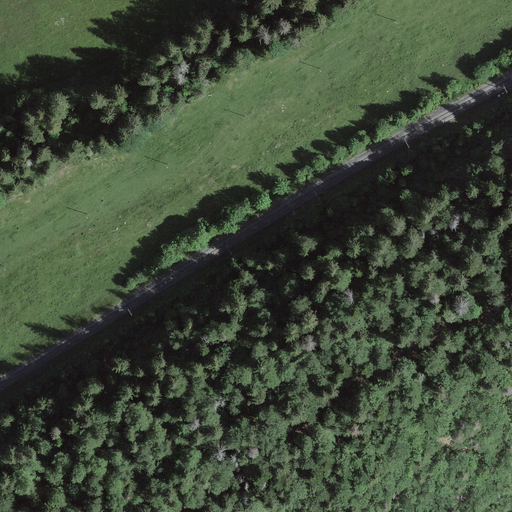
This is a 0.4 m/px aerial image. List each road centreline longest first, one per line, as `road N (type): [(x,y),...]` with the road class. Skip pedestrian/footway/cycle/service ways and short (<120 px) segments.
road 1 (track): [(176,511),(377,370),(511,293)]
road 2 (track): [(511,385),(323,475),(286,511)]
